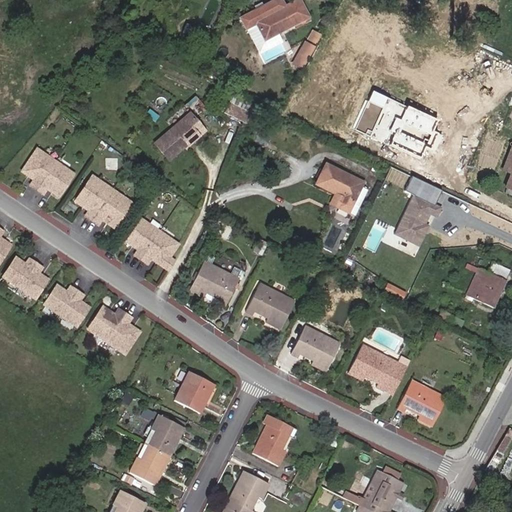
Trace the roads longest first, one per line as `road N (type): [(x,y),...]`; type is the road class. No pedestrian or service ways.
road 1 (residential): [(0,199),(262,376)]
road 2 (residential): [(262,376),(466,476)]
road 3 (residential): [(191,511),(262,376)]
